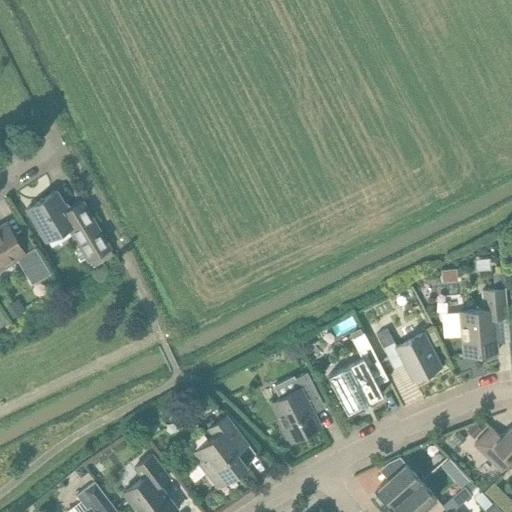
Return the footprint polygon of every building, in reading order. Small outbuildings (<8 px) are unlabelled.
[(110,248),(93,218),(82,201),(68,210),(57,191),(26,209),(46,241),(70,227),(93,267),(114,255),(110,248)] [(50,273),(43,260),(27,234),(17,240),(7,223),(0,226),(0,268),(17,258),(32,284),(50,273)] [(449,336),(461,335),(463,354),(451,355),(452,356),(497,352),(494,317),(506,316),(504,288),(505,288),(504,272),(494,273),(495,289),(482,290),(483,309),(447,312),(449,336)] [(25,311),(18,299),(4,307),(11,319),(25,311)] [(396,346),(390,334),(386,328),(376,333),(394,368),(404,362),(414,380),(449,362),(448,361),(440,366),(422,333),(396,346)] [(435,330),(429,333),(433,342),(439,338),(435,330)] [(387,378),(369,343),(363,331),(351,337),(362,358),(328,376),(347,413),(382,394),(376,383),(387,378)] [(284,349),(290,360),(301,354),(295,343),(284,349)] [(307,371),(296,377),(294,375),(274,385),(281,397),(272,402),(283,424),(279,426),(287,441),(291,439),(292,441),(320,426),(308,402),(320,396),(307,371)] [(236,452),(248,444),(226,415),(208,429),(214,436),(192,453),(218,487),(246,465),(236,452)] [(477,424),(475,422),(467,431),(473,437),(486,424),(481,420),(477,424)] [(502,471),(511,460),(511,425),(501,437),(491,427),(474,444),(502,471)] [(458,431),(451,438),(458,445),(465,438),(458,431)] [(169,476),(157,460),(152,454),(134,467),(142,477),(123,492),(137,511),(174,511),(178,509),(159,483),(169,476)] [(451,459),(442,467),(461,488),(464,485),(469,480),(451,459)] [(80,478),(88,471),(82,463),(74,470),(80,478)] [(378,489),(393,506),(421,481),(406,464),(378,489)] [(116,511),(118,511),(106,495),(95,481),(76,494),(88,510),(84,511),(116,511)] [(419,511),(436,498),(421,481),(393,506),(398,511),(419,511)] [(457,511),(454,508),(471,493),(464,485),(461,488),(442,504),(448,511),(457,511)] [(511,511),(511,497),(508,493),(498,503),(507,511),(511,511)] [(502,511),(495,503),(486,510),(487,511),(505,511),(504,511),(502,511)]
